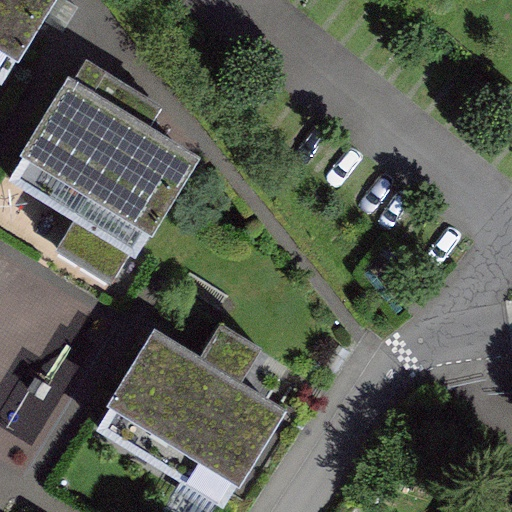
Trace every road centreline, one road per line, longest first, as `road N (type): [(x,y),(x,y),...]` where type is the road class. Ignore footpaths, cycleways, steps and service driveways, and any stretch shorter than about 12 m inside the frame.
road 1 (residential): [(299,511),(395,359),(511,223)]
road 2 (residential): [(511,200),(289,21)]
